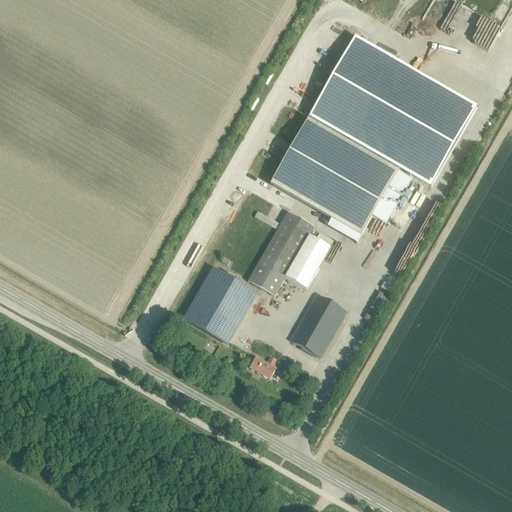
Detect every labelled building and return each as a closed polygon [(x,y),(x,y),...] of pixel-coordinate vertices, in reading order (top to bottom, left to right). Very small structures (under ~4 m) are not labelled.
[(410,35),(416,39),(423,28),(417,24),(410,35)] [(429,190),(476,110),(354,39),(307,119),(429,190)] [(490,113),(483,123),(489,128),(497,117),(490,113)] [(411,184),(396,176),(398,174),(310,122),(273,185),(361,237),(381,202),(397,210),(411,184)] [(475,134),(479,140),(488,132),(483,127),(475,134)] [(259,148),(266,135),(260,132),(253,145),(259,148)] [(423,207),(428,193),(417,189),(412,203),(423,207)] [(404,204),(401,208),(406,211),(404,216),(410,219),(414,210),(404,204)] [(273,298),(284,279),(305,291),(330,249),(329,249),(333,243),(337,236),(326,230),(328,227),(316,221),(312,228),(310,227),(310,226),(301,221),(301,222),(287,214),(247,282),(273,298)] [(379,248),(384,251),(396,234),(391,230),(379,248)] [(223,258),(220,262),(227,266),(229,261),(223,258)] [(182,265),(175,278),(185,283),(191,270),(182,265)] [(185,320),(227,345),(255,296),(234,284),(236,281),(225,274),(223,277),(213,271),(185,320)] [(374,326),(390,299),(379,293),(364,319),(374,326)] [(320,360),(346,314),(315,297),(289,342),(320,360)] [(255,359),(249,369),(269,380),(275,370),(271,368),(275,361),(270,358),(265,365),(255,359)]
